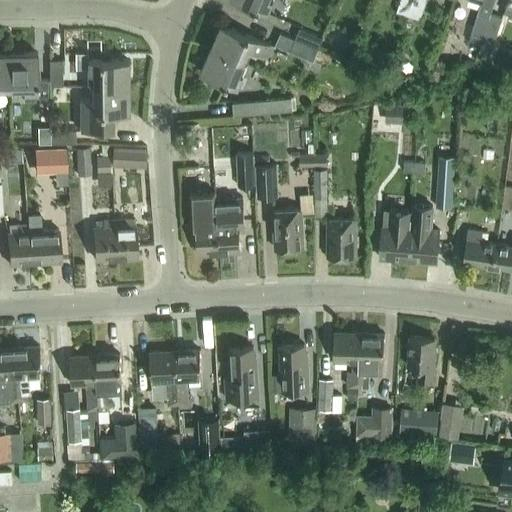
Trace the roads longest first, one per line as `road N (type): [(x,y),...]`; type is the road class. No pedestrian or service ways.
road 1 (residential): [(511,313),(371,293),(174,300)]
road 2 (residential): [(174,300),(161,109),(170,24)]
road 3 (residential): [(174,300),(0,312)]
road 4 (residential): [(170,24),(106,9),(0,8)]
